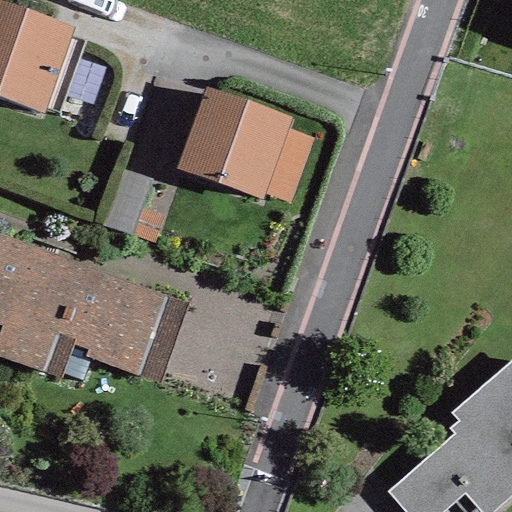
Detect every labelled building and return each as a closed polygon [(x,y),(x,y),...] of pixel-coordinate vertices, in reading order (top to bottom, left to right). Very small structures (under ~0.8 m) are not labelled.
[(73,27),(0,1),(0,98),(42,113),(73,27)] [(291,119),(205,88),(176,169),(261,200),(263,194),(287,129),(291,119)] [(312,139),(287,129),(263,194),(289,203),(312,139)] [(151,180),(121,171),(103,226),(133,236),(151,180)] [(187,303),(0,237),(0,325),(2,326),(0,331),(0,358),(61,380),(73,346),(87,350),(85,356),(159,383),(187,303)] [(511,359),(450,414),(457,422),(449,429),(453,434),(387,493),(404,511),(493,511),(511,495),(511,359)]
